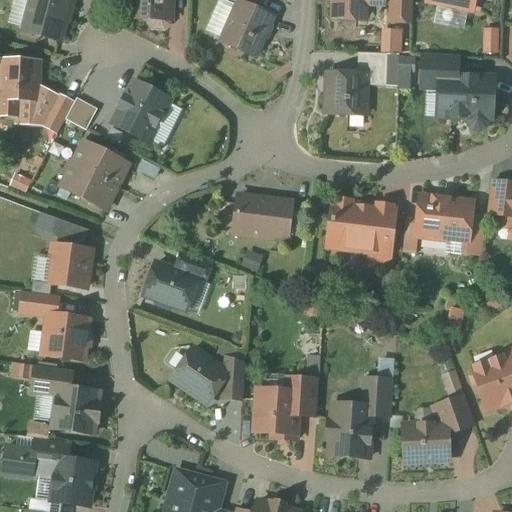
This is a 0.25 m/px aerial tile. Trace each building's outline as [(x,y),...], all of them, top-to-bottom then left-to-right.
[(64,0),(32,0),(24,33),(60,43),(71,2),(64,0)] [(132,0),(132,20),(170,21),(170,0),(132,0)] [(263,0),(228,0),(238,4),(239,3),(258,12),(263,0)] [(383,0),(332,0),(332,3),(334,3),(334,19),(337,19),(339,21),(350,21),(352,19),(356,20),(356,4),(384,5),(383,0)] [(412,0),(390,0),(390,23),(412,24),(412,0)] [(428,0),(428,3),(472,12),(474,0),(428,0)] [(258,12),(239,3),(238,4),(221,43),(256,59),(273,19),(258,12)] [(387,56),(358,55),(358,76),(366,77),(366,87),(386,88),(387,56)] [(458,59),(422,57),(421,91),(439,92),(440,73),(458,74),(458,59)] [(40,62),(2,60),(0,113),(0,118),(17,119),(18,103),(39,104),(40,62)] [(493,79),(457,77),(458,74),(440,73),(439,92),(441,92),(441,88),(449,89),(448,119),(468,120),(468,122),(470,127),(475,130),(480,130),(484,128),(487,123),(487,121),(491,121),(493,79)] [(358,76),(328,75),(326,115),(350,116),(350,111),(364,112),(363,117),(365,117),(366,87),(366,77),(358,76)] [(134,83),(112,127),(147,144),(168,100),(134,83)] [(60,96),(43,128),(57,136),(74,104),(60,96)] [(129,166),(84,144),(73,166),(71,165),(70,166),(72,167),(61,189),(106,212),(117,190),(119,191),(120,190),(117,189),(129,166)] [(511,185),(491,183),(488,215),(511,218),(511,215),(511,185)] [(291,205),(239,198),(234,235),(287,242),(291,205)] [(472,205),(420,200),(416,237),(462,243),(468,243),(471,217),(472,205)] [(352,203),(336,201),(336,205),(333,205),(329,242),(353,245),(352,251),(390,255),(395,213),(392,212),(393,208),(377,206),(376,213),(360,211),(357,208),(351,207),(352,203)] [(487,219),(471,217),(468,243),(462,243),(461,253),(482,255),(487,219)] [(70,225),(55,219),(49,237),(64,242),(70,225)] [(89,232),(70,225),(64,242),(63,249),(81,251),(89,232)] [(63,249),(53,247),(48,285),(86,290),(91,253),(81,251),(63,249)] [(212,265),(182,254),(175,272),(198,281),(198,282),(205,284),(212,265)] [(175,272),(156,265),(144,297),(158,302),(156,306),(171,312),(173,308),(186,313),(198,282),(198,281),(175,272)] [(39,296),(24,293),(21,314),(36,316),(39,296)] [(61,298),(39,296),(36,316),(49,318),(49,317),(58,318),(61,298)] [(58,318),(49,317),(49,318),(43,357),(83,362),(88,322),(58,318)] [(223,371),(193,351),(186,362),(183,362),(179,368),(179,371),(172,382),(207,406),(214,396),(229,375),(223,371)] [(508,357),(472,370),(473,375),(471,378),(474,387),(478,387),(487,412),(506,405),(507,409),(511,406),(511,352),(507,354),(508,357)] [(245,366),(224,358),(223,371),(229,375),(214,396),(221,401),(243,402),(245,366)] [(320,359),(309,359),(308,381),(319,382),(320,359)] [(394,363),(380,362),(379,382),(393,383),(394,363)] [(72,373),(36,368),(33,394),(58,397),(59,389),(70,390),(72,373)] [(456,373),(442,378),(451,403),(465,398),(456,373)] [(308,381),(298,381),(297,395),(299,395),(297,417),(316,418),(319,382),(308,381)] [(379,382),(362,381),(361,408),(372,409),(372,417),(391,419),(393,383),(379,382)] [(70,390),(59,389),(58,397),(53,430),(93,436),(95,423),(98,424),(100,407),(97,407),(99,394),(70,390)] [(297,395),(270,393),(268,391),(261,391),(256,395),(255,402),(257,404),(255,433),(273,434),(272,441),(295,442),(297,417),(299,395),(297,395)] [(451,403),(433,409),(439,426),(447,426),(448,436),(475,426),(465,398),(451,403)] [(361,408),(333,407),(331,423),(329,423),(327,441),(330,441),(329,457),(369,460),(372,417),(372,409),(361,408)] [(439,426),(403,428),(405,464),(449,462),(448,436),(447,426),(439,426)] [(35,441),(20,439),(17,455),(33,457),(35,441)] [(70,445),(35,440),(35,441),(33,457),(32,467),(56,471),(57,460),(68,462),(70,445)] [(68,462),(57,460),(56,471),(51,503),(89,508),(95,465),(68,462)] [(216,511),(223,486),(177,474),(166,511),(216,511)]
